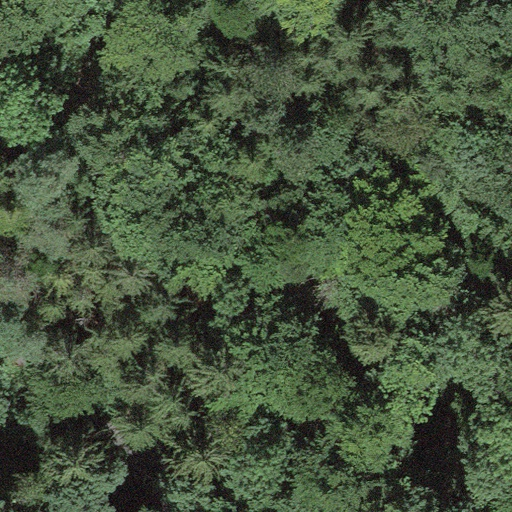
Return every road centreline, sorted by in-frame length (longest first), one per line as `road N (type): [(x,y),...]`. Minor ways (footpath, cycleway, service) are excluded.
road 1 (track): [(367,511),(292,355),(72,119),(80,28),(121,0)]
road 2 (unclassified): [(182,511),(116,421),(0,321)]
